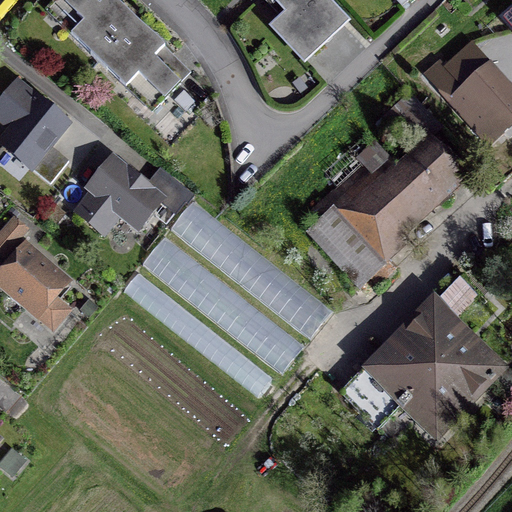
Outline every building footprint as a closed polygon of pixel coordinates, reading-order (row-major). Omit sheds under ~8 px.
[(64,30),(98,63),(137,22),(114,0),(55,0),(53,2),(73,21),(64,30)] [(319,0),(277,0),(292,15),(277,30),(304,59),(342,24),(319,0)] [(137,22),(98,63),(132,95),(141,86),(160,105),(180,84),(162,66),(172,56),(137,22)] [(451,100),(491,144),(511,125),(511,92),(471,47),(446,70),(463,89),(451,100)] [(1,146),(50,185),(68,162),(49,147),(66,125),(17,86),(0,107),(0,113),(16,127),(1,146)] [(411,95),(385,119),(415,152),(426,143),(427,144),(442,130),(411,95)] [(427,144),(426,143),(415,152),(397,169),(375,145),(358,160),(372,175),(309,233),(360,288),(372,277),(379,284),(389,274),(371,254),(456,175),(427,144)] [(177,215),(185,204),(187,206),(195,197),(164,172),(149,192),(113,163),(91,190),(95,194),(80,213),(103,232),(119,213),(137,228),(160,201),(177,215)] [(0,235),(0,253),(4,257),(27,231),(14,220),(0,235)] [(26,248),(0,277),(0,284),(9,293),(10,298),(19,307),(25,306),(52,330),(68,312),(53,299),(67,283),(26,248)] [(434,306),(372,371),(436,433),(488,379),(490,381),(495,377),(493,375),(499,369),(434,306)] [(511,375),(499,387),(511,399),(511,375)]
